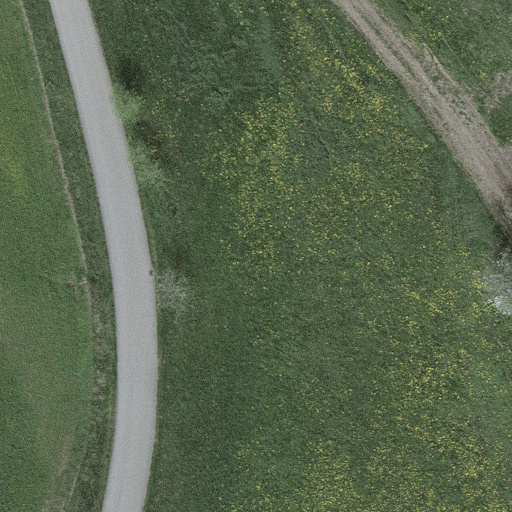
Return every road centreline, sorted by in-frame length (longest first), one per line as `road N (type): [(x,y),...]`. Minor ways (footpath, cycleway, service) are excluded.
road 1 (tertiary): [(65,0),(106,136),(136,349),(119,511)]
road 2 (track): [(511,218),(338,0)]
